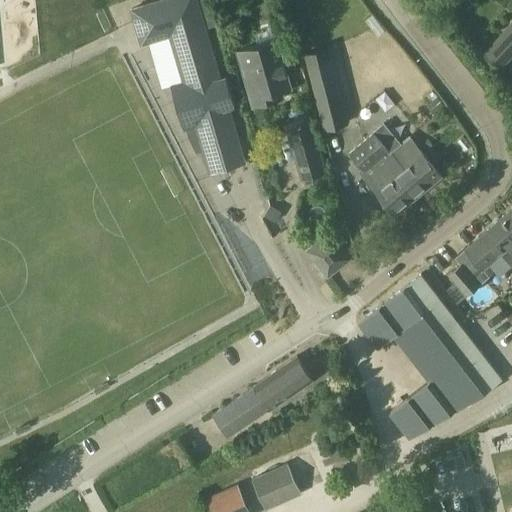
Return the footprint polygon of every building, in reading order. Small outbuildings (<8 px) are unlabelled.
[(221,78),(197,0),(161,0),(131,9),(142,44),(150,42),(153,50),(152,50),(163,88),(172,86),(185,129),(196,126),(210,172),(246,162),(229,109),(234,107),(226,76),(221,78)] [(207,0),(197,0),(207,28),(210,27),(216,25),(207,0)] [(511,21),(483,53),(501,69),(511,57),(511,21)] [(276,39),(238,50),(254,105),(277,99),(275,91),(290,87),(276,39)] [(329,47),(304,54),(324,128),(348,122),(329,47)] [(434,113),(444,105),(437,97),(427,105),(434,113)] [(309,117),(286,124),(302,178),(325,171),(309,117)] [(402,166),(392,155),(390,152),(401,143),(384,122),(372,132),(372,133),(349,152),(354,157),(351,160),(355,166),(358,163),(365,170),(361,173),(396,214),(441,175),(420,150),(402,166)] [(511,207),(466,249),(483,270),(506,249),(511,255),(511,207)] [(331,230),(306,249),(327,278),(353,258),(331,230)] [(449,274),(467,296),(480,285),(462,263),(449,274)] [(379,346),(395,334),(431,381),(391,412),(409,436),(487,389),(502,379),(422,275),(422,274),(360,322),(379,346)] [(212,414),(227,435),(231,433),(269,408),(270,409),(313,379),(297,356),(254,386),(212,414)] [(289,463),(255,479),(268,507),(302,492),(289,463)] [(250,511),(238,483),(207,497),(213,511),(250,511)]
